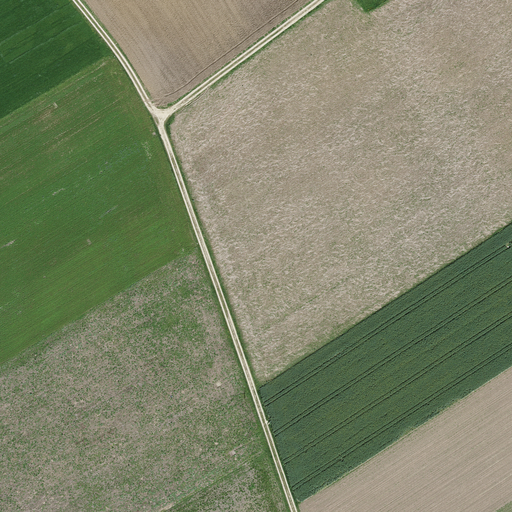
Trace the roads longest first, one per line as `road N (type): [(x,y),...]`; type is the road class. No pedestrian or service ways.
road 1 (track): [(158,119),(294,511)]
road 2 (track): [(319,0),(158,119)]
road 3 (track): [(74,0),(158,119)]
